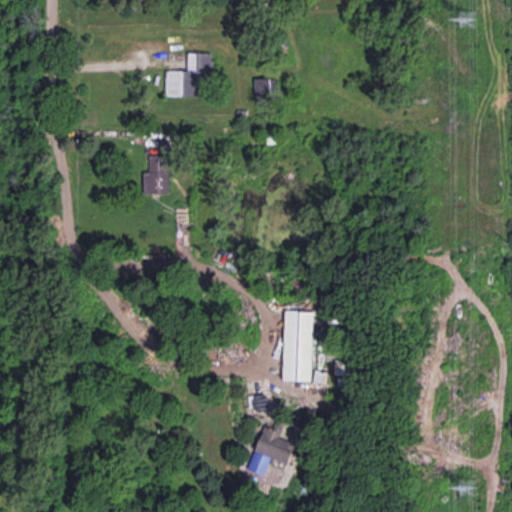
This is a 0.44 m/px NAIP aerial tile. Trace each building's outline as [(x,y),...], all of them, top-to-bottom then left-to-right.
[(187,70),(165,70),(165,96),(210,96),(210,52),(187,52),(187,70)] [(269,77),(255,78),(255,101),(270,100),(269,77)] [(169,193),(168,154),(147,155),(147,170),(143,170),(143,193),(169,193)] [(312,381),(313,311),(285,310),(283,380),(312,381)] [(333,374),(351,375),(351,360),(334,359),(333,374)] [(271,457),(289,463),(293,451),(288,449),(291,441),(279,437),(281,431),(263,425),(248,469),(265,475),(271,457)]
